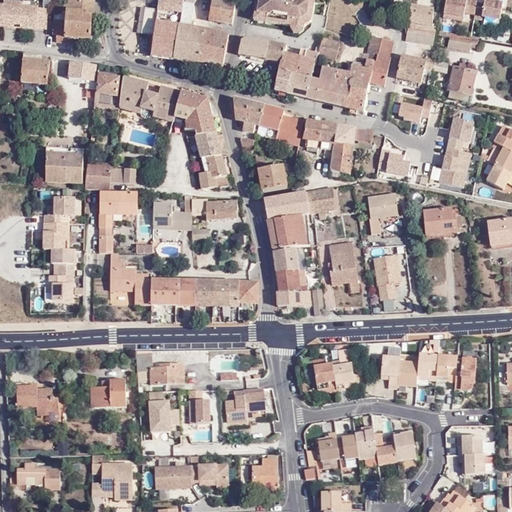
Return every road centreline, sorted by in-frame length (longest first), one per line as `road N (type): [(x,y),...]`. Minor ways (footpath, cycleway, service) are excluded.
road 1 (secondary): [(0,339),(269,332)]
road 2 (residential): [(408,511),(435,477),(438,421),(368,407),(290,422)]
road 3 (residential): [(269,332),(260,227),(226,91)]
road 4 (secondary): [(280,332),(511,318)]
road 5 (residential): [(226,91),(366,124),(391,87),(400,46)]
